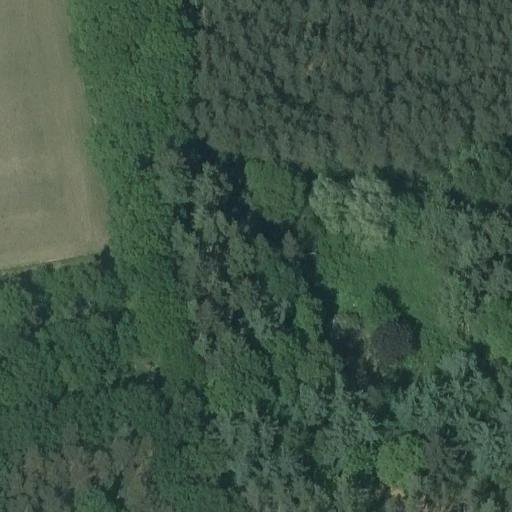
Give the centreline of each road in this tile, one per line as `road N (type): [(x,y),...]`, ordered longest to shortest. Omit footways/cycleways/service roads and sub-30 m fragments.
road 1 (track): [(174,394),(0,417)]
road 2 (track): [(193,511),(174,394)]
